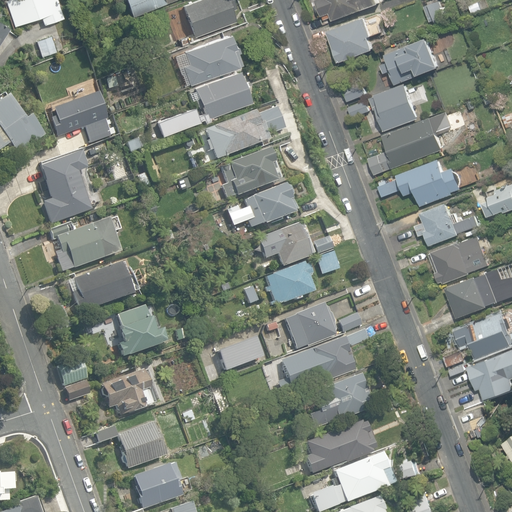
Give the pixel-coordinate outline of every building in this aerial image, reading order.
[(5,2),(13,26),(40,16),(43,25),(62,18),(55,0),(4,0),(5,2)] [(123,0),(130,17),(174,0),(123,0)] [(179,18),(188,43),(199,39),(197,34),(234,20),(230,10),(234,8),(230,0),(193,0),(181,5),(185,15),(179,18)] [(332,17),(334,21),(380,4),(379,0),(316,0),(322,16),(323,16),(325,20),(332,17)] [(327,32),(339,63),(375,50),(371,38),(383,33),(379,23),(383,22),(385,21),(384,17),(382,13),(367,19),(366,17),(327,32)] [(186,79),(188,85),(237,67),(236,65),(239,64),(235,53),(237,52),(235,46),(232,47),(227,34),(182,51),(187,64),(181,66),(184,75),(181,76),(182,80),(186,79)] [(35,40),(41,57),(55,52),(49,36),(35,40)] [(184,36),(177,39),(180,46),(187,44),(184,36)] [(391,72),(395,85),(433,71),(433,69),(440,66),(430,40),(421,43),(420,41),(385,53),(389,62),(382,65),(385,74),(391,72)] [(155,121),(161,136),(199,121),(199,120),(203,119),(204,122),(209,120),(208,118),(250,102),(238,70),(193,87),(197,98),(194,99),(198,108),(201,106),(203,112),(196,115),(193,107),(155,121)] [(343,88),(348,101),(367,94),(362,80),(343,88)] [(377,110),(384,131),(419,118),(407,83),(375,95),(376,96),(370,98),(375,111),(377,110)] [(83,128),(88,143),(109,136),(103,119),(105,119),(95,91),(50,107),(60,136),(83,128)] [(6,144),(14,154),(41,136),(27,116),(21,119),(5,95),(0,98),(0,148),(5,145),(6,144)] [(487,105),(493,102),(490,95),(484,98),(487,105)] [(349,107),(353,118),(371,111),(367,100),(349,107)] [(266,135),(283,129),(274,107),(258,114),(266,135)] [(210,150),(214,160),(267,140),(260,121),(256,123),(251,110),(202,128),(206,137),(203,138),(207,152),(210,150)] [(392,168),(443,149),(437,132),(449,128),(452,121),(448,111),(381,136),(388,153),(369,160),(375,174),(391,168),(392,168)] [(511,130),(511,112),(501,116),(505,127),(510,125),(511,130)] [(138,138),(125,143),(128,154),(142,150),(138,138)] [(225,199),(278,180),(266,146),(250,152),(251,155),(227,164),(229,168),(221,170),(226,183),(220,185),(225,199)] [(40,201),(48,224),(90,209),(76,171),(84,169),(78,152),(37,167),(48,198),(40,201)] [(105,162),(113,182),(131,175),(124,155),(105,162)] [(415,193),(420,206),(452,194),(462,190),(454,167),(445,170),(440,158),(396,175),(397,178),(378,186),(383,197),(402,190),(404,197),(415,193)] [(136,175),(140,187),(149,184),(144,172),(136,175)] [(223,210),(230,228),(246,221),(248,228),(261,223),(262,225),(291,213),(287,200),(290,199),(284,184),(242,201),(244,206),(237,209),(235,205),(223,210)] [(484,203),(489,216),(505,210),(505,212),(511,209),(511,184),(497,190),(498,193),(491,196),(489,191),(484,193),(487,202),(484,203)] [(426,233),(430,245),(459,234),(459,233),(480,225),(476,215),(463,220),(461,216),(458,217),(456,212),(452,214),(447,203),(421,213),(425,222),(416,225),(420,236),(426,233)] [(51,246),(60,272),(104,257),(92,222),(71,230),(69,223),(48,230),(51,240),(56,238),(58,243),(51,246)] [(275,252),(280,266),(309,255),(309,254),(312,253),(301,224),(298,225),(297,223),(268,233),(268,234),(262,236),(264,242),(259,244),(262,252),(267,251),(269,255),(275,252)] [(311,241),(315,252),(332,247),(328,235),(311,241)] [(443,281),(444,283),(471,273),(470,272),(489,265),(478,236),(459,243),(459,242),(432,251),(433,253),(430,254),(440,282),(443,281)] [(236,252),(239,260),(251,255),(248,247),(236,252)] [(314,256),(320,274),(338,268),(332,250),(314,256)] [(66,280),(77,312),(130,293),(119,262),(66,280)] [(268,302),(269,305),(280,301),(280,303),(312,291),(306,275),(309,273),(306,263),(302,265),(301,262),(269,274),(270,274),(264,277),(267,286),(264,287),(265,291),(269,290),(272,301),(268,302)] [(497,299),(510,295),(500,268),(446,288),(455,313),(430,322),(434,332),(459,323),(458,318),(488,307),(487,306),(498,302),(497,299)] [(242,290),(248,304),(256,301),(251,286),(242,290)] [(332,323),(337,322),(336,320),(338,319),(334,310),(329,312),(326,307),(323,308),(321,302),(276,320),(283,337),(291,334),(295,342),(291,344),(294,351),(334,335),(332,332),(335,331),(332,323)] [(115,343),(120,357),(163,342),(158,328),(151,330),(142,304),(127,309),(131,322),(117,327),(122,341),(115,343)] [(46,310),(52,332),(66,327),(59,306),(46,310)] [(471,341),(477,357),(511,344),(511,343),(511,342),(511,336),(511,333),(511,332),(511,312),(509,311),(503,313),(503,312),(455,330),(461,345),(471,341)] [(336,320),(337,322),(341,334),(361,326),(355,312),(338,319),(336,320)] [(345,336),(349,346),(366,339),(362,329),(345,336)] [(279,396),(352,369),(349,360),(350,357),(348,349),(345,348),(341,338),(278,360),(284,378),(275,382),(279,396)] [(229,354),(235,369),(257,361),(251,345),(229,354)] [(481,387),(485,398),(511,387),(511,348),(468,366),(476,389),(481,387)] [(445,356),(448,366),(466,359),(462,350),(445,356)] [(61,386),(81,379),(74,360),(54,366),(61,386)] [(115,405),(118,416),(157,403),(146,370),(98,386),(105,408),(115,405)] [(308,414),(313,427),(336,419),(336,420),(371,407),(366,396),(368,393),(365,386),(362,384),(358,373),(323,386),(324,387),(315,391),(319,403),(315,405),(317,410),(308,414)] [(62,387),(67,400),(85,394),(81,381),(62,387)] [(181,413),(185,422),(193,419),(190,410),(181,413)] [(327,451),(332,465),(342,461),(343,462),(375,451),(371,440),(372,440),(368,428),(366,429),(363,421),(360,423),(359,420),(331,431),(331,432),(315,439),(321,454),(327,451)] [(113,435),(125,468),(162,455),(156,437),(155,437),(149,422),(113,435)] [(92,432),(95,443),(113,436),(110,426),(92,432)] [(337,485),(344,501),(383,486),(383,485),(391,482),(387,472),(382,474),(380,470),(385,468),(379,452),(331,470),(335,479),(330,481),(332,487),(337,485)] [(396,466),(399,480),(421,475),(417,461),(396,466)] [(133,486),(140,508),(179,495),(174,480),(177,479),(171,462),(165,464),(164,463),(130,475),(133,486)] [(0,500),(5,501),(5,490),(8,489),(8,473),(0,473),(0,500)] [(409,499),(413,511),(432,511),(426,494),(409,499)] [(0,511),(44,511),(38,496),(34,498),(33,496),(13,502),(14,505),(0,510),(0,511)] [(378,511),(380,510),(375,498),(336,511),(378,511)] [(191,511),(188,501),(170,507),(171,511),(191,511)]
